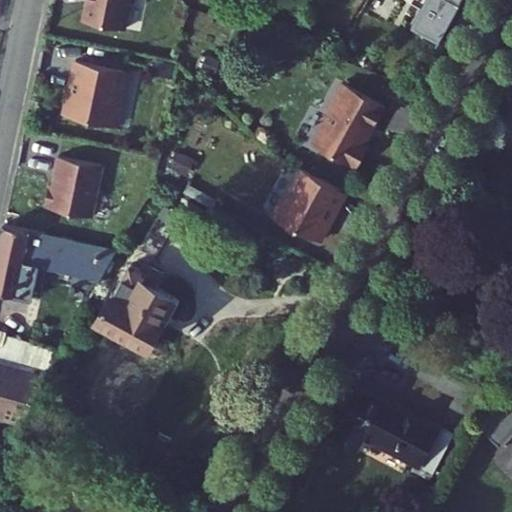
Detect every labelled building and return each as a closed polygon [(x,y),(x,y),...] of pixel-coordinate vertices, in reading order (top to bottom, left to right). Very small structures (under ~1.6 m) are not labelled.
[(130,0),(87,0),(83,22),(125,30),(130,0)] [(425,0),(411,26),(440,42),(463,0),(425,0)] [(76,62),(67,116),(117,126),(127,70),(76,62)] [(386,106),(343,84),(326,116),(329,117),(314,146),(358,169),(370,147),(366,144),(386,106)] [(102,165),(58,156),(55,175),(57,176),(55,185),(49,184),(45,207),(92,216),(102,165)] [(337,211),(346,194),(301,170),(273,219),(320,243),(333,220),(329,218),(334,210),(337,211)] [(217,216),(188,200),(174,225),(203,241),(217,216)] [(118,248),(5,224),(0,248),(0,290),(32,297),(39,264),(41,255),(59,257),(59,260),(106,269),(118,248)] [(59,257),(41,255),(39,264),(102,276),(106,269),(59,260),(59,257)] [(139,269),(128,263),(112,295),(110,294),(97,319),(141,343),(146,352),(154,350),(153,340),(163,322),(159,320),(163,313),(167,315),(171,318),(181,300),(156,286),(162,275),(149,269),(147,273),(139,269)] [(141,265),(139,269),(147,273),(149,269),(141,265)] [(0,334),(0,340),(15,344),(17,338),(0,334)] [(15,344),(0,340),(0,462),(57,358),(42,352),(15,344)] [(45,343),(42,352),(57,358),(58,356),(63,348),(45,343)] [(480,425),(479,426),(500,447),(511,435),(511,370),(510,369),(480,425)] [(371,383),(362,378),(331,438),(358,452),(364,441),(431,476),(453,433),(394,402),(369,389),(371,383)] [(371,383),(369,389),(394,402),(397,397),(371,383)]
